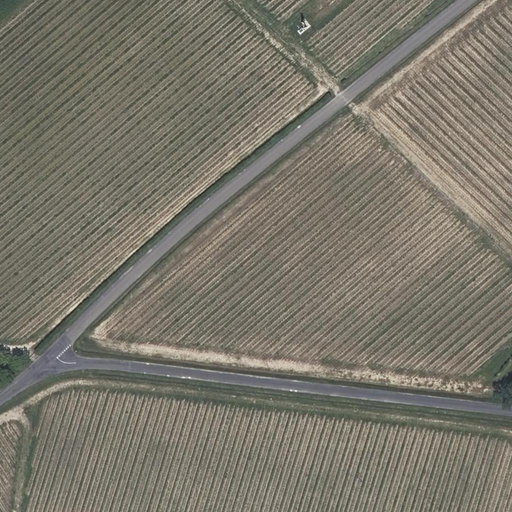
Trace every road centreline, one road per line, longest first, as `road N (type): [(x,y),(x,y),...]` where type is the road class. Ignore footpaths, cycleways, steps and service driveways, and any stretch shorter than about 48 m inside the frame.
road 1 (unclassified): [(52,353),(215,201),(469,0)]
road 2 (unclassified): [(52,353),(66,362),(511,409)]
